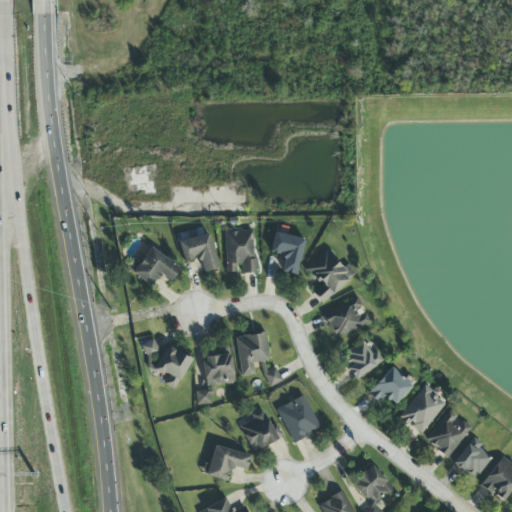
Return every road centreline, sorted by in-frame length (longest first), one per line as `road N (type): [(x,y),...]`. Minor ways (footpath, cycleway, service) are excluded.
road 1 (secondary): [(109,511),(88,324),(46,76),(44,14)]
road 2 (motorway): [(15,511),(44,14)]
road 3 (residential): [(463,511),(338,408),(285,311),(260,303),(195,316)]
road 4 (motorway): [(3,511),(0,215)]
